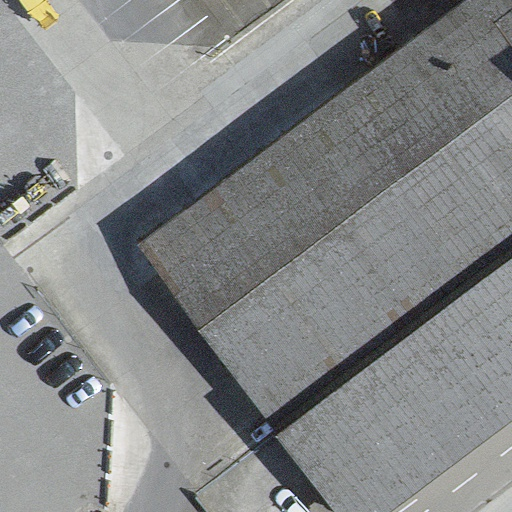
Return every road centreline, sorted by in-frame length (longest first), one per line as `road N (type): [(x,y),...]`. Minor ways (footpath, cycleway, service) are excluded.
road 1 (unknown): [(111,119),(85,170),(99,231),(171,376),(143,511)]
road 2 (unknown): [(285,0),(111,119)]
road 3 (unknown): [(23,0),(111,119)]
